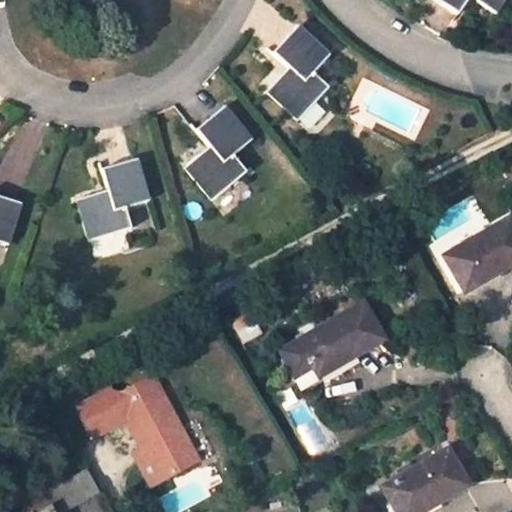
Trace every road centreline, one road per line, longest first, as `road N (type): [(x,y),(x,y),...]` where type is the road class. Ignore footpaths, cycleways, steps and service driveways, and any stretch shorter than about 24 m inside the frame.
road 1 (residential): [(0,72),(45,108),(109,108),(171,88),(239,0)]
road 2 (residential): [(333,0),(357,25),(420,63),(511,80)]
